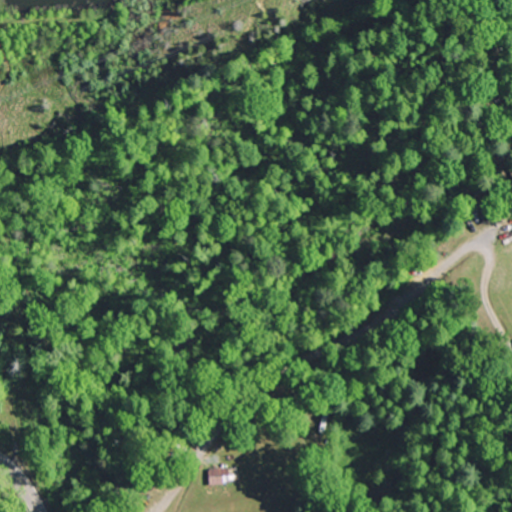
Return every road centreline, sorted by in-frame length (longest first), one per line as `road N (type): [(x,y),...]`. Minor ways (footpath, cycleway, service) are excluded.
road 1 (track): [(493,229),(501,162),(489,127),(493,0)]
road 2 (track): [(0,92),(19,72),(0,44),(2,23),(119,10)]
